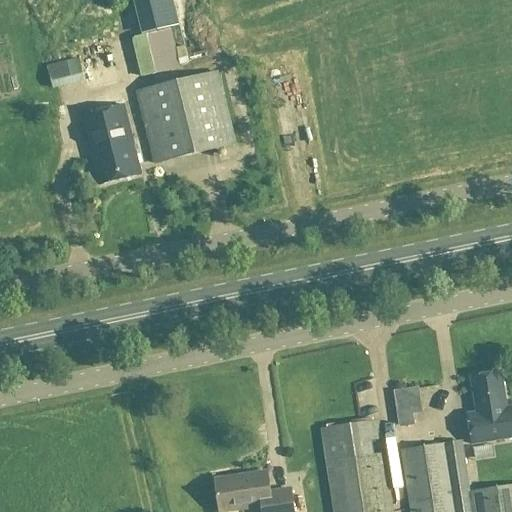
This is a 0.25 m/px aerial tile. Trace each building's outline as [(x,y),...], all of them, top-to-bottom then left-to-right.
[(142,49),(141,70),(154,70),(154,49),(142,49)] [(76,59),(44,67),(50,92),(83,84),(76,59)] [(217,75),(136,94),(152,165),(233,146),(217,75)] [(80,121),(96,188),(139,178),(123,111),(80,121)] [(499,374),(469,379),(475,414),(466,416),(471,447),(511,440),(511,409),(505,410),(499,374)] [(389,511),(381,456),(370,457),(368,442),(379,440),(376,422),(321,431),(332,511),(389,511)] [(442,445),(401,451),(410,511),(511,511),(511,487),(466,494),(458,443),(457,443),(457,446),(444,448),(443,445),(442,445)] [(265,475),(213,482),(216,511),(243,511),(259,510),(259,511),(291,511),(289,493),(268,496),(265,475)]
